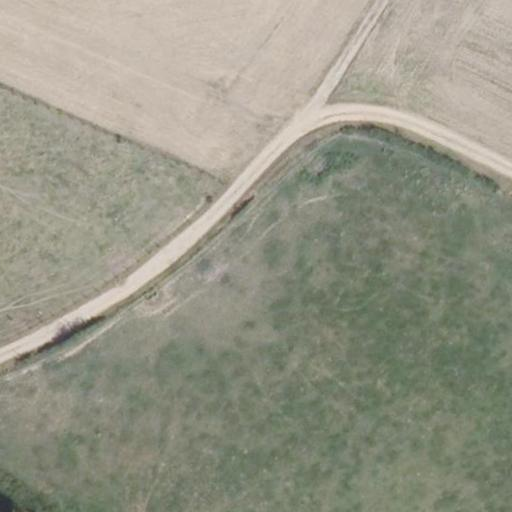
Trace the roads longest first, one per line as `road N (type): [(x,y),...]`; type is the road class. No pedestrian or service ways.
road 1 (track): [(382,0),(312,109),(173,244),(63,325),(0,351)]
road 2 (track): [(312,109),(389,117),(511,172)]
